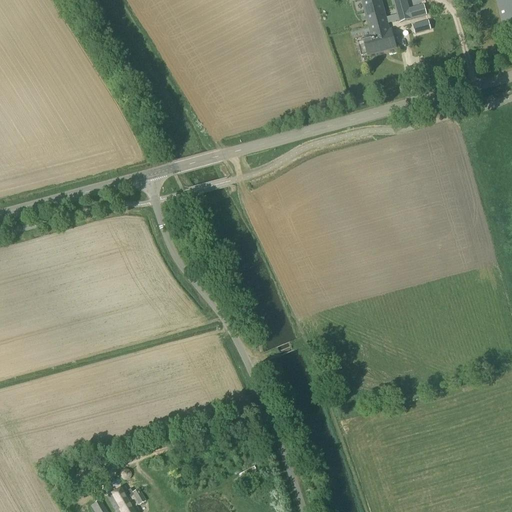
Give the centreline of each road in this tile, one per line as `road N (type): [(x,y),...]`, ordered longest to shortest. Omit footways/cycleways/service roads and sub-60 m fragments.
road 1 (tertiary): [(148,175),(511,76)]
road 2 (unclassified): [(302,511),(238,342),(172,254),(148,175)]
road 3 (tertiary): [(0,216),(148,175)]
